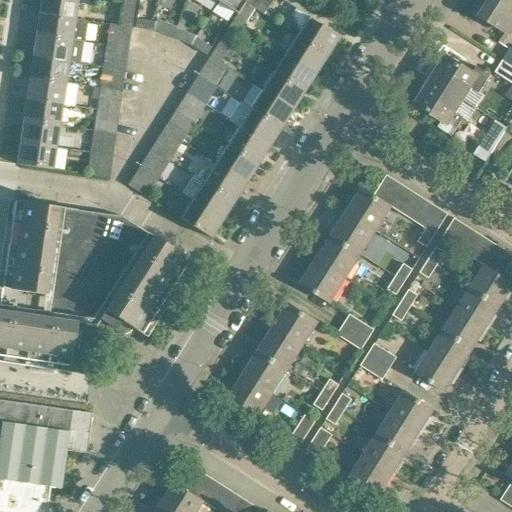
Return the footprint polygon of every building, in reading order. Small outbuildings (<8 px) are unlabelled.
[(40,0),(39,13),(74,18),(77,0),(40,0)] [(218,0),(217,1),(233,12),(237,14),(243,3),(253,8),(257,0),(218,0)] [(257,0),(253,8),(262,14),(271,0),(257,0)] [(511,2),(508,0),(483,0),(481,3),(480,2),(475,12),(509,33),(511,28),(511,2)] [(122,3),(119,25),(131,27),(134,4),(122,3)] [(237,14),(233,20),(241,26),(253,8),(243,3),(237,14)] [(339,36),(308,17),(295,9),(291,15),(292,16),(299,32),(296,35),(327,54),(339,36)] [(88,20),(74,18),(39,13),(36,34),(84,41),(85,41),(88,20)] [(140,20),(138,29),(153,31),(155,22),(140,20)] [(230,44),(241,26),(233,20),(221,38),(230,44)] [(161,22),(157,32),(172,38),(176,27),(161,22)] [(109,23),(106,44),(128,47),(131,27),(119,25),(109,23)] [(179,30),(175,39),(190,45),(195,38),(196,36),(179,30)] [(36,34),(32,56),(68,60),(81,62),(84,41),(36,34)] [(296,35),(285,53),(316,72),(327,54),(296,35)] [(210,56),(219,62),(230,44),(221,38),(210,56)] [(198,40),(193,47),(206,55),(211,48),(198,40)] [(106,44),(104,57),(126,60),(128,47),(106,44)] [(511,50),(510,49),(503,60),(511,65),(511,50)] [(304,90),(316,72),(285,53),(273,71),(304,90)] [(65,82),(68,60),(32,56),(29,77),(65,82)] [(436,65),(428,77),(463,99),(470,87),(480,93),(491,76),(477,67),(473,73),(446,56),(440,67),(436,65)] [(511,65),(503,60),(495,73),(511,83),(511,65)] [(250,81),(262,89),(293,108),(304,90),(273,71),(261,64),(250,81)] [(198,75),(217,86),(222,78),(204,66),(198,75)] [(29,77),(26,98),(62,103),(65,82),(29,77)] [(101,77),(100,87),(122,90),(123,80),(101,77)] [(464,118),(454,112),(463,99),(428,77),(419,91),(423,93),(416,104),(443,120),(438,127),(452,136),(464,118)] [(192,84),(186,93),(205,105),(211,95),(192,84)] [(100,87),(97,108),(119,111),(122,90),(100,87)] [(281,126),(293,108),(262,89),(258,95),(250,107),(281,126)] [(193,123),(205,105),(186,93),(175,111),(193,123)] [(59,124),(62,103),(26,98),(23,119),(59,124)] [(228,119),(239,126),(269,145),(281,126),(250,107),(240,101),(228,119)] [(23,119),(20,141),(56,146),(59,124),(23,119)] [(95,119),(94,129),(115,132),(117,122),(95,119)] [(182,141),(188,132),(169,120),(163,129),(182,141)] [(487,134),(474,154),(485,161),(486,162),(491,153),(490,153),(498,141),(504,131),(505,132),(508,127),(507,127),(496,120),(487,134)] [(258,163),(269,145),(239,126),(227,144),(258,163)] [(114,143),(115,132),(94,129),(92,140),(114,143)] [(498,141),(490,153),(491,153),(502,160),(511,143),(511,136),(505,132),(504,131),(498,141)] [(157,138),(152,147),(170,159),(176,150),(157,138)] [(20,141),(16,165),(52,170),(56,146),(20,141)] [(227,144),(216,162),(246,181),(258,163),(227,144)] [(152,147),(140,166),(158,177),(170,159),(152,147)] [(235,199),(246,181),(216,162),(204,180),(235,199)] [(89,163),(87,175),(109,178),(110,166),(89,163)] [(127,185),(132,188),(146,197),(152,187),(133,175),(127,185)] [(387,176),(376,193),(386,200),(397,182),(387,176)] [(204,180),(192,198),(223,218),(235,199),(204,180)] [(408,189),(397,182),(386,200),(394,205),(393,208),(395,209),(408,189)] [(363,188),(348,210),(378,229),(392,207),(393,208),(394,205),(386,200),(376,193),(374,196),(363,188)] [(408,189),(395,209),(405,216),(418,195),(408,189)] [(428,202),(418,195),(405,216),(416,222),(428,202)] [(192,198),(179,219),(210,238),(223,218),(192,198)] [(89,369),(95,327),(99,320),(115,330),(118,331),(122,331),(124,330),(127,328),(129,326),(141,334),(189,260),(145,231),(121,216),(114,215),(14,201),(2,278),(1,288),(0,288),(0,356),(69,366),(89,369)] [(428,202),(416,222),(426,229),(439,208),(428,202)] [(426,230),(435,235),(448,214),(439,208),(426,229),(427,229),(426,230)] [(348,210),(333,235),(363,254),(378,229),(348,210)] [(453,246),(466,226),(455,218),(442,239),(453,246)] [(466,226),(453,246),(463,253),(476,232),(466,226)] [(427,247),(435,235),(426,230),(419,242),(427,247)] [(476,232),(463,253),(473,259),(486,238),(476,232)] [(333,235),(317,259),(347,278),(363,254),(333,235)] [(486,238),(473,259),(483,266),(496,245),(486,238)] [(483,266),(485,267),(486,265),(495,270),(506,251),(496,245),(483,266)] [(429,259),(438,264),(446,252),(437,246),(429,259)] [(511,254),(506,251),(495,270),(504,276),(511,263),(511,254)] [(331,303),(347,278),(317,259),(302,284),(331,303)] [(430,277),(438,264),(429,259),(421,271),(430,277)] [(405,263),(397,276),(406,281),(414,269),(405,263)] [(486,265),(485,267),(486,267),(473,287),(501,305),(506,298),(505,297),(511,285),(511,283),(503,277),(504,276),(495,270),(486,265)] [(398,294),(406,281),(397,276),(389,288),(397,294),(398,294)] [(501,305),(473,287),(459,309),(486,326),(494,315),(495,315),(501,305)] [(402,302),(410,308),(419,295),(410,290),(402,302)] [(402,321),(410,308),(402,302),(394,315),(402,321)] [(274,327),(304,346),(319,322),(289,304),(274,327)] [(486,326),(459,309),(445,330),(473,349),(479,340),(478,340),(486,326)] [(344,325),(368,340),(375,329),(352,314),(344,325)] [(361,351),(368,340),(344,325),(337,336),(361,351)] [(274,327),(259,351),(288,370),(304,346),(274,327)] [(473,349),(445,330),(431,352),(459,370),(466,357),(468,358),(473,349)] [(368,355),(391,370),(398,359),(375,344),(368,355)] [(243,376),(273,395),(288,370),(259,351),(243,376)] [(459,370),(431,352),(417,374),(446,392),(451,383),(450,382),(459,370)] [(384,381),(391,370),(368,355),(361,366),(384,381)] [(273,395),(243,376),(228,400),(258,418),(273,395)] [(330,379),(322,392),(331,398),(339,385),(330,379)] [(428,419),(434,410),(405,391),(391,412),(419,430),(427,418),(428,419)] [(323,410),(331,398),(322,392),(314,405),(323,410)] [(343,394),(335,407),(343,413),(351,400),(343,394)] [(0,431),(0,511),(45,511),(46,507),(49,487),(59,488),(61,488),(66,450),(86,453),(91,414),(0,400),(0,431)] [(335,425),(343,413),(335,407),(326,420),(335,425)] [(391,412),(377,434),(407,453),(412,444),(411,443),(419,430),(391,412)] [(306,415),(290,439),(300,446),(316,421),(306,415)] [(318,457),(332,435),(321,428),(307,450),(318,457)] [(407,453),(377,434),(363,455),(392,474),(400,461),(401,462),(407,453)] [(363,455),(350,477),(375,493),(376,494),(379,496),(385,487),(384,486),(392,474),(363,455)] [(200,471),(188,490),(197,497),(209,477),(200,471)] [(220,483),(209,477),(197,497),(204,502),(207,504),(220,483)] [(511,482),(501,500),(511,507),(511,505),(511,482)] [(168,511),(198,511),(204,502),(197,497),(188,490),(187,491),(174,483),(160,506),(168,511)] [(220,483),(207,504),(217,510),(230,490),(220,483)] [(230,511),(240,497),(230,490),(217,510),(219,511),(230,511)] [(240,497),(230,511),(244,511),(251,503),(240,497)] [(251,503),(244,511),(259,511),(261,510),(251,503)]
